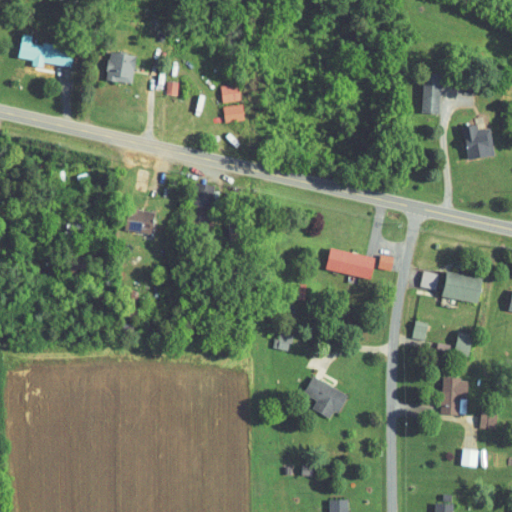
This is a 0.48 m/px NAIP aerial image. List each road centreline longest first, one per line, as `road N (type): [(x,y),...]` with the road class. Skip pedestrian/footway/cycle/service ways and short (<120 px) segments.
road 1 (primary): [(0,116),(511,231)]
road 2 (residential): [(392,511),(392,345),(418,210)]
road 3 (residential): [(218,0),(222,76),(200,162)]
